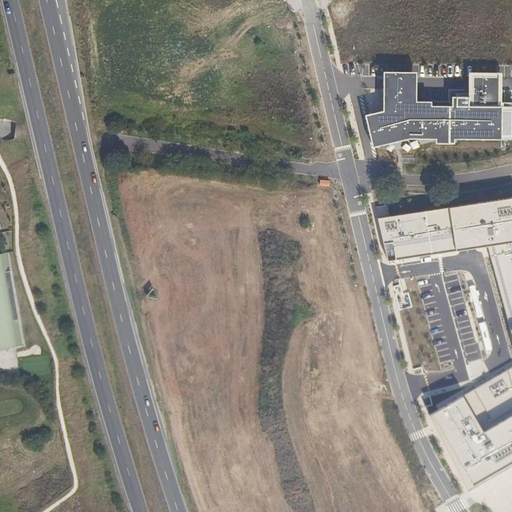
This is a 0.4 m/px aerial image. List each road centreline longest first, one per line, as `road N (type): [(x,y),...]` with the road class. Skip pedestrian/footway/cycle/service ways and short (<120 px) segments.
road 1 (secondary): [(459,511),(401,393),(306,0)]
road 2 (primary): [(11,0),(141,511)]
road 3 (primary): [(178,511),(58,27)]
